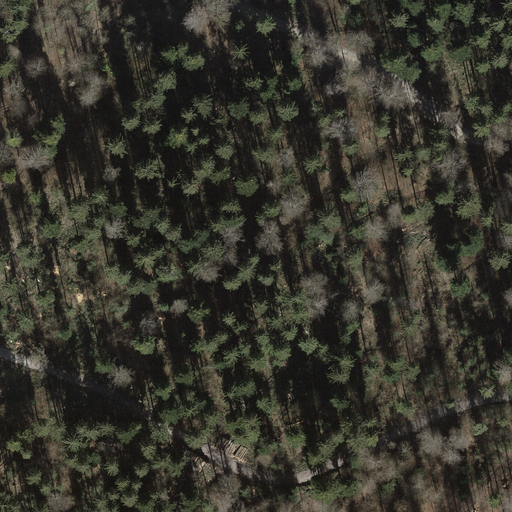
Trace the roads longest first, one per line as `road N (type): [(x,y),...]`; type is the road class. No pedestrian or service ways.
road 1 (track): [(511,395),(463,403),(302,476),(263,477),(0,350)]
road 2 (track): [(212,0),(384,73),(452,133),(511,140)]
